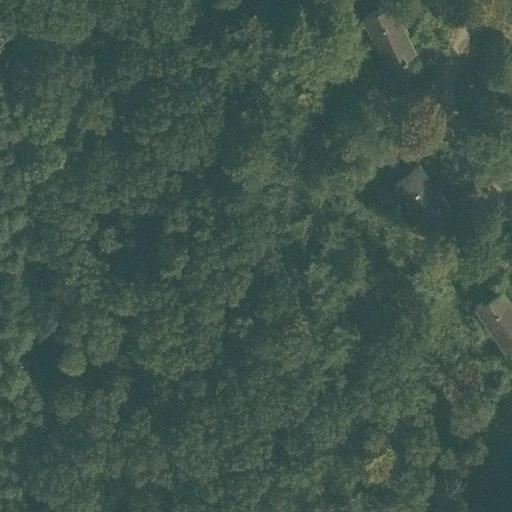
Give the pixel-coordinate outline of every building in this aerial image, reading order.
[(374,0),(369,2),(361,6),(386,57),(412,44),(390,0),(374,0)] [(511,63),(506,68),(509,73),(498,80),(511,102),(511,63)] [(401,130),(382,143),(400,169),(408,163),(398,149),(409,142),(401,130)] [(400,169),(392,174),(424,220),(448,204),(417,157),(408,163),(400,169)] [(487,288),(476,273),(487,265),(481,256),(462,270),(479,293),(487,288)] [(511,337),(511,301),(496,281),(487,288),(479,293),(472,298),(505,343),(511,337)]
